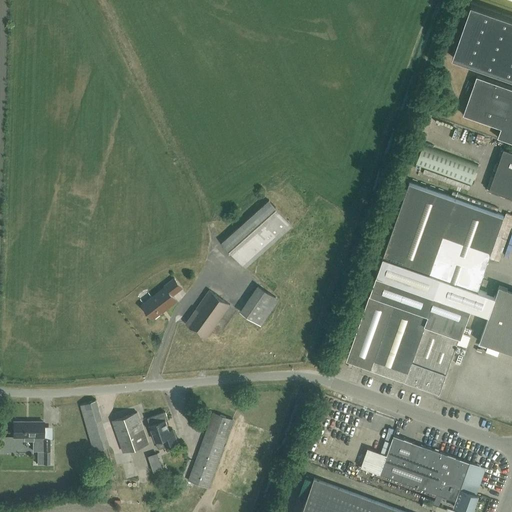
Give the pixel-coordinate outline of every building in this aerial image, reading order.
[(511,18),(471,4),(452,57),(511,77),(511,18)] [(511,88),(476,76),(463,115),(501,128),(497,138),(511,142),(511,88)] [(478,164),(423,144),(416,165),(471,184),(478,164)] [(511,151),(503,149),(489,190),(511,198),(511,151)] [(495,296),(477,289),(504,216),(409,182),(376,274),(346,360),(371,368),(405,380),(439,393),(456,343),(457,344),(461,333),(471,308),(489,314),(479,342),(511,353),(511,290),(499,286),(495,296)] [(292,226),(268,200),(222,241),(246,268),(292,226)] [(182,288),(174,278),(164,286),(165,287),(141,305),(152,319),(176,301),(172,296),(182,288)] [(278,301),(257,286),(239,311),(261,326),(278,301)] [(230,305),(209,290),(185,324),(206,339),(230,305)] [(487,409),(486,414),(511,421),(511,392),(498,388),(495,396),(485,393),(481,407),(487,409)] [(96,400),(80,404),(93,452),(106,448),(98,418),(100,418),(96,400)] [(167,420),(164,412),(147,418),(149,425),(154,441),(155,441),(157,449),(176,443),(171,430),(168,431),(164,421),(167,420)] [(234,420),(213,412),(188,480),(209,488),(234,420)] [(147,444),(136,413),(112,421),(122,452),(147,444)] [(42,422),(12,422),(12,437),(24,437),(24,441),(32,441),(32,451),(48,451),(48,439),(51,439),(51,428),(42,428),(42,422)] [(380,474),(456,501),(453,508),(464,511),(473,511),(479,496),(475,494),(485,468),(470,463),(393,435),(386,455),(368,448),(361,467),(380,474)] [(404,511),(313,479),(301,511),(404,511)]
